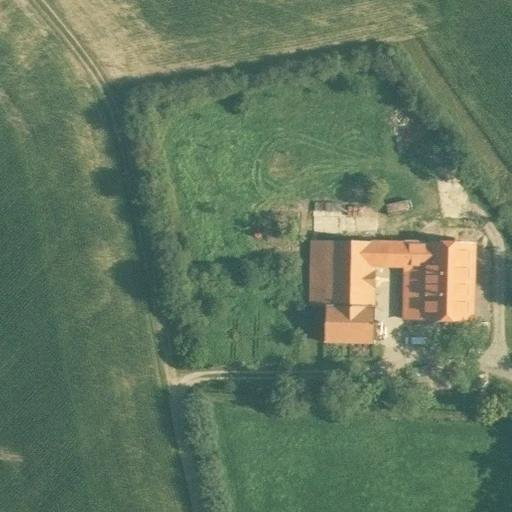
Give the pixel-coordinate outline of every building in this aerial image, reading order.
[(464,163),(434,131),(416,145),(436,166),(464,163)] [(464,163),(436,166),(444,221),(472,222),(464,163)] [(377,204),(312,201),(311,240),(375,243),(376,243),(377,204)] [(444,221),(443,221),(442,245),(473,246),(474,222),(472,222),(444,221)] [(489,223),(474,222),(470,322),(470,338),(485,338),(489,223)] [(375,243),(311,240),(309,305),(324,306),(325,305),(373,307),(375,265),(375,243)] [(376,243),(375,243),(375,265),(388,265),(389,243),(376,243)] [(405,244),(389,243),(388,265),(404,266),(405,244)] [(425,244),(405,244),(404,266),(404,276),(424,276),(425,244)] [(442,245),(425,244),(424,276),(422,320),(446,321),(470,322),(473,246),(442,245)] [(424,276),(404,276),(402,319),(422,320),(424,276)] [(373,307),(325,305),(324,306),(323,342),(372,344),(374,307),(373,307)] [(470,322),(446,321),(445,337),(470,338),(470,322)]
